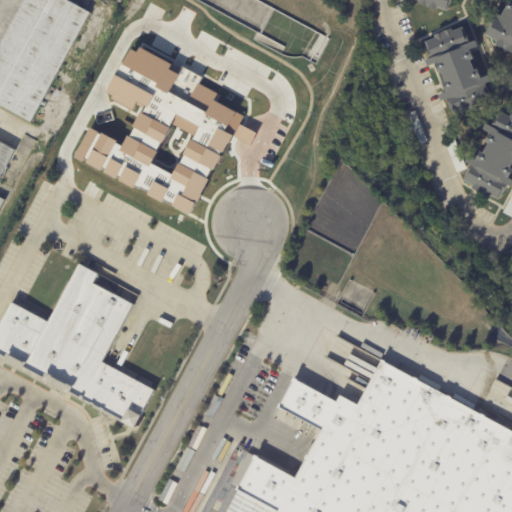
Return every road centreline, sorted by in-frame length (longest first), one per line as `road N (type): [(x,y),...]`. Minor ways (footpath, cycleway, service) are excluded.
road 1 (residential): [(254,225),(256,266),(122,511)]
road 2 (residential): [(511,229),(507,239),(467,222),(383,0)]
